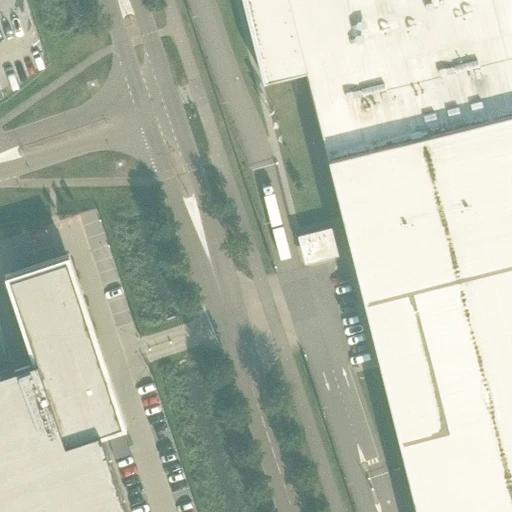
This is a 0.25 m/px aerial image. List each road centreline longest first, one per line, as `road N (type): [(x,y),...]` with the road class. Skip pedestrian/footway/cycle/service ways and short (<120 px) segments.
road 1 (tertiary): [(214,279),(291,511)]
road 2 (tertiary): [(214,279),(210,227),(169,100)]
road 3 (tertiary): [(149,127),(185,236),(214,279)]
road 4 (unclassified): [(0,168),(149,127)]
road 5 (unclassified): [(137,93),(0,143)]
